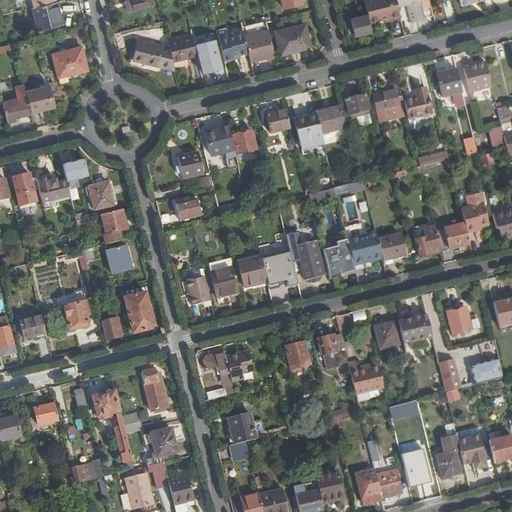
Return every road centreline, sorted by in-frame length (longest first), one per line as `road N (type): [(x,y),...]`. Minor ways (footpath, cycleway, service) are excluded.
road 1 (residential): [(178,342),(511,259)]
road 2 (residential): [(132,156),(178,342)]
road 3 (residential): [(341,67),(157,112)]
road 4 (residential): [(178,342),(0,387)]
road 5 (residential): [(511,25),(341,67)]
road 6 (residential): [(178,342),(219,511)]
